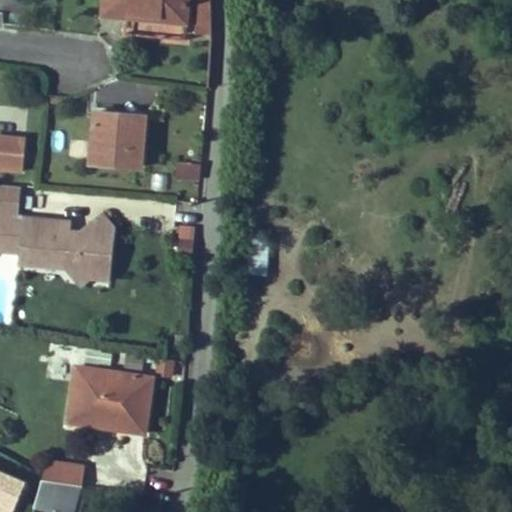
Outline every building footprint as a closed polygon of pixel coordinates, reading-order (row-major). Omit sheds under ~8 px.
[(104,0),(103,15),(149,19),(150,9),(188,13),(189,0),(104,0)] [(197,0),(195,33),(213,34),(211,0),(197,0)] [(187,23),(188,13),(150,9),(149,19),(187,23)] [(115,114),(115,120),(145,122),(146,111),(116,108),(115,114)] [(115,114),(96,113),(92,162),(142,166),(145,122),(115,120),(115,114)] [(0,151),(25,154),(26,139),(0,135),(0,151)] [(25,154),(0,151),(0,168),(23,171),(25,154)] [(202,181),(203,162),(176,161),(175,179),(202,181)] [(0,183),(0,214),(14,216),(20,217),(23,185),(0,183)] [(102,210),(92,219),(114,246),(117,226),(102,210)] [(14,216),(0,214),(0,241),(11,243),(14,216)] [(0,252),(21,254),(25,218),(20,217),(14,216),(11,243),(0,241),(0,252)] [(113,257),(114,246),(92,219),(81,228),(72,228),(73,221),(25,218),(21,254),(20,263),(68,268),(83,283),(93,275),(113,257)] [(193,254),(195,226),(177,225),(175,253),(193,254)] [(111,277),(113,257),(93,275),(111,277)] [(186,336),(177,335),(176,343),(185,344),(186,336)] [(76,365),(70,414),(128,422),(127,429),(146,432),(154,377),(76,365)] [(69,421),(127,429),(128,422),(70,414),(69,421)] [(0,511),(13,511),(26,482),(0,470),(0,511)] [(43,478),(34,508),(49,511),(74,511),(82,484),(43,478)] [(161,511),(163,508),(140,500),(135,511),(161,511)]
